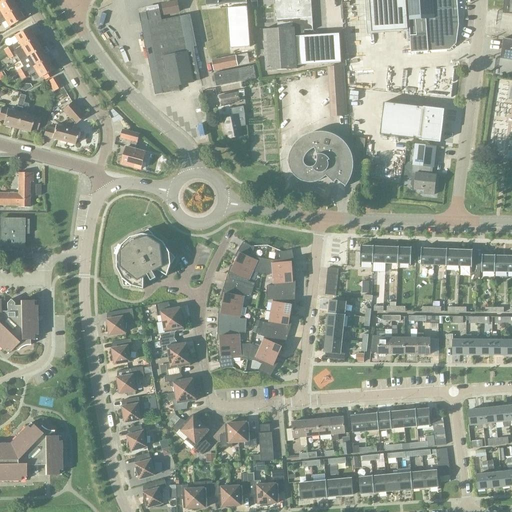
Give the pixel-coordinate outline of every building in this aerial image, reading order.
[(0,18),(16,8),(11,0),(6,0),(0,4),(0,18)] [(246,0),(205,0),(206,6),(227,5),(230,49),(250,48),(246,0)] [(278,29),(263,30),(265,63),(266,71),(297,69),(297,66),(341,63),(340,36),(304,38),(304,33),(313,33),(313,30),(312,18),(310,0),(274,0),(276,20),(277,20),(278,29)] [(368,0),(371,33),(403,30),(408,30),(408,28),(409,28),(411,53),(449,51),(458,41),(459,30),(456,0),(368,0)] [(179,12),(177,2),(162,5),(164,15),(179,12)] [(0,24),(6,21),(9,27),(23,19),(16,8),(0,18),(0,24)] [(193,47),(196,47),(190,15),(161,20),(159,10),(146,12),(140,21),(155,95),(162,94),(163,94),(179,91),(178,85),(193,82),(200,80),(195,53),(193,47)] [(4,50),(7,55),(34,38),(28,28),(14,36),(20,45),(13,50),(11,46),(4,50)] [(345,61),(364,60),(363,35),(344,36),(345,61)] [(9,59),(16,55),(20,61),(40,49),(34,38),(7,55),(9,59)] [(511,40),(503,39),(500,59),(511,60),(511,40)] [(17,71),(19,75),(46,59),(40,49),(20,61),(23,67),(17,71)] [(237,67),(235,57),(212,61),(214,71),(237,67)] [(29,76),(36,72),(39,78),(43,76),(45,80),(52,76),(50,72),(53,70),(46,59),(19,75),(22,80),(28,76),(29,76)] [(253,67),(214,74),(217,87),(256,79),(253,67)] [(343,67),(327,68),(331,117),(347,116),(343,67)] [(352,71),(353,89),(379,88),(379,70),(352,71)] [(48,82),(50,87),(59,81),(57,77),(48,82)] [(62,87),(59,81),(50,87),(53,92),(62,87)] [(240,101),(238,93),(219,97),(220,105),(240,101)] [(20,94),(18,102),(15,112),(1,108),(0,111),(0,120),(4,121),(3,125),(6,126),(5,127),(10,128),(10,127),(16,129),(23,103),(25,96),(20,94)] [(369,96),(369,100),(358,100),(358,118),(369,118),(370,96),(369,96)] [(74,124),(75,125),(84,117),(71,102),(62,110),(70,119),(66,126),(65,128),(56,126),(54,131),(46,129),(44,136),(75,145),(78,132),(72,130),(74,124)] [(29,104),(23,103),(16,129),(22,130),(22,132),(27,133),(27,132),(30,132),(31,128),(37,130),(40,119),(26,115),(29,104)] [(384,103),(380,135),(440,143),(444,110),(384,103)] [(232,115),(223,117),(227,139),(242,136),(240,126),(246,125),(245,114),(243,107),(231,109),(232,115)] [(132,142),(130,149),(126,148),(122,164),(141,169),(145,153),(135,150),(139,136),(123,132),(121,139),(132,142)] [(353,163),(353,160),(352,157),(351,154),(350,151),(349,149),(348,146),(346,144),(344,142),(342,140),(340,138),(337,137),(335,135),(332,134),(329,133),(327,133),(324,132),(321,132),(318,132),(315,133),(313,133),(310,134),(307,135),(305,136),(302,137),(300,139),(298,141),(296,143),(295,144),(293,146),(292,148),(291,151),(290,153),(289,155),(289,158),(288,160),(288,162),(289,164),(289,166),(289,168),(290,170),(291,172),(292,173),(293,175),(294,176),(296,178),(297,179),(299,180),(301,181),(302,181),(304,182),(306,183),(308,183),(310,183),(311,183),(313,183),(315,182),(317,182),(318,181),(320,181),(322,180),(323,179),(324,177),(326,176),(334,184),(337,180),(345,186),(344,187),(345,187),(347,184),(349,182),(350,179),(351,176),(352,172),(353,169),(353,166),(353,163)] [(412,173),(416,174),(415,179),(412,179),(411,186),(414,186),(414,190),(425,191),(424,195),(434,196),(436,176),(430,175),(431,168),(433,168),(436,147),(415,144),(413,165),(412,173)] [(0,193),(0,205),(19,206),(19,208),(29,208),(30,182),(33,182),(33,173),(19,173),(19,194),(0,193)] [(29,235),(29,234),(29,220),(1,220),(1,230),(0,229),(0,246),(1,246),(0,252),(11,252),(11,246),(23,247),(23,234),(29,235)] [(132,286),(144,289),(144,286),(154,286),(151,282),(157,279),(162,279),(164,275),(167,276),(171,265),(172,265),(175,258),(170,253),(164,243),(153,236),(154,236),(149,230),(142,234),(131,238),(122,246),(121,245),(115,249),(116,256),(117,256),(117,268),(123,279),(122,279),(124,287),(131,287),(132,286)] [(238,258),(235,263),(253,271),(262,275),(265,260),(258,258),(251,255),(254,250),(254,247),(251,247),(243,242),(234,257),(238,258)] [(360,262),(373,263),(373,247),(360,247),(360,262)] [(373,263),(380,263),(385,263),(386,248),(373,247),(373,263)] [(385,263),(392,264),(397,264),(398,264),(398,248),(386,248),(385,263)] [(411,249),(398,248),(398,264),(411,264),(411,249)] [(421,249),(421,265),(434,265),(434,250),(421,249)] [(434,265),(446,266),(447,250),(434,250),(434,265)] [(447,250),(446,266),(459,266),(459,251),(447,250)] [(273,261),(265,260),(262,275),(273,274),(292,273),(292,267),(295,267),(292,251),(283,252),(280,251),(279,254),(280,260),(273,261)] [(472,251),(459,251),(459,266),(472,267),(472,251)] [(482,260),(482,272),(495,272),(495,257),(482,256),(482,260)] [(495,257),(495,272),(507,272),(508,257),(495,257)] [(230,266),(225,282),(253,290),(255,284),(248,282),(249,280),(253,271),(235,263),(233,268),(230,266)] [(292,278),(292,273),(273,274),(273,284),(273,286),(267,286),(266,293),(295,294),(296,278),(292,278)] [(224,299),(223,304),(242,307),(243,297),(244,295),(250,297),(253,290),(225,282),(220,298),(224,299)] [(273,302),(271,312),(290,316),(291,310),(294,311),(295,294),(266,293),(266,300),(273,300),(273,302)] [(0,480),(20,480),(20,477),(25,476),(25,466),(45,465),(45,476),(57,475),(57,470),(61,470),(60,442),(57,442),(56,436),(52,436),(52,432),(53,432),(53,431),(51,431),(49,431),(45,429),(42,427),(41,426),(40,427),(41,427),(38,430),(33,425),(29,429),(26,427),(11,443),(13,445),(11,448),(7,448),(7,444),(0,444),(0,348),(3,351),(6,348),(9,352),(14,347),(17,350),(17,351),(19,350),(22,347),(24,346),(28,346),(30,346),(30,345),(29,345),(29,340),(33,340),(33,335),(36,335),(36,306),(32,306),(32,301),(20,301),(20,306),(13,306),(13,303),(10,300),(6,303),(6,312),(0,312),(0,306),(0,480)] [(346,303),(330,301),(328,314),(344,316),(346,303)] [(168,303),(156,305),(158,317),(162,316),(163,322),(185,318),(184,318),(181,310),(180,310),(180,307),(169,309),(168,303)] [(219,309),(218,325),(246,326),(246,320),(240,319),(240,317),(242,307),(223,304),(222,309),(219,309)] [(132,309),(107,314),(105,333),(109,332),(110,336),(125,333),(125,330),(126,330),(126,320),(134,319),(132,309)] [(262,322),(260,329),(287,337),(292,321),(289,321),(290,316),(271,312),(269,322),(269,324),(262,322)] [(328,314),(327,327),(343,328),(344,316),(328,314)] [(185,319),(185,318),(163,322),(165,334),(161,334),(162,341),(174,338),(173,332),(184,331),(183,328),(184,328),(185,319)] [(220,341),(221,347),(240,345),(239,335),(239,333),(246,333),(246,326),(218,325),(217,342),(220,341)] [(327,327),(325,339),(341,341),(343,328),(327,327)] [(283,353),(287,337),(260,329),(258,336),(264,338),(264,340),(260,348),(260,349),(277,357),(279,352),(283,353)] [(385,330),(385,332),(377,332),(377,336),(372,336),(371,352),(378,353),(378,354),(391,354),(391,330),(385,330)] [(397,330),(391,330),(391,354),(404,355),(405,338),(397,338),(397,330)] [(430,355),(430,338),(424,338),(424,333),(417,333),(417,338),(417,355),(430,355)] [(452,347),(452,355),(465,355),(465,340),(453,340),(453,335),(445,335),(445,347),(452,347)] [(466,340),(465,340),(465,355),(478,355),(478,340),(471,340),(471,335),(466,335),(466,340)] [(492,341),(491,341),(491,355),(504,356),(504,341),(497,341),(497,335),(492,335),(492,341)] [(176,345),(174,338),(162,341),(160,341),(162,352),(168,351),(169,358),(191,354),(191,353),(187,345),(186,345),(186,343),(176,345)] [(404,355),(417,355),(417,338),(405,338),(404,355)] [(131,339),(112,343),(111,362),(114,361),(115,365),(130,362),(130,359),(131,359),(132,346),(131,339)] [(324,352),(332,353),(331,360),(344,361),(345,354),(340,353),(341,341),(325,339),(324,352)] [(478,355),(491,355),(491,341),(478,340),(478,355)] [(221,352),(218,352),(221,369),(230,367),(232,368),(233,365),(232,359),(240,359),(247,360),(250,344),(240,345),(221,347),(221,352)] [(275,361),(277,357),(260,349),(260,348),(250,344),(247,360),(255,361),(262,364),(259,370),(259,373),(262,373),(270,377),(278,363),(275,361)] [(191,354),(169,358),(170,364),(166,365),(168,376),(181,374),(180,368),(190,366),(190,364),(190,363),(191,354)] [(142,367),(117,372),(116,391),(119,390),(120,394),(135,391),(135,388),(136,388),(136,379),(144,377),(142,367)] [(182,380),(181,374),(168,376),(164,377),(165,383),(169,382),(170,387),(174,387),(175,393),(197,389),(193,380),(193,381),(192,378),(182,380)] [(197,390),(197,389),(175,393),(177,399),(172,400),(174,412),(187,409),(186,403),(196,401),(196,399),(197,390)] [(139,398),(122,401),(121,420),(124,419),(125,423),(140,420),(140,417),(141,417),(142,404),(140,404),(139,398)] [(164,406),(169,413),(173,410),(169,403),(164,406)] [(507,406),(494,408),(496,422),(503,422),(504,428),(509,427),(509,421),(507,406)] [(494,408),(481,409),(483,424),(496,422),(494,408)] [(429,409),(415,410),(417,427),(430,425),(429,409)] [(481,409),(468,411),(469,425),(483,424),(481,409)] [(415,410),(403,412),(404,428),(417,427),(415,410)] [(403,412),(390,413),(391,429),(404,428),(403,412)] [(390,413),(377,414),(379,430),(391,429),(390,413)] [(377,414),(365,415),(366,432),(379,430),(377,414)] [(172,429),(177,433),(179,430),(188,437),(202,421),(202,420),(194,416),(194,417),(192,415),(185,423),(175,415),(170,421),(175,425),(172,429)] [(365,415),(351,416),(353,433),(366,432),(365,415)] [(339,440),(338,434),(345,434),(343,417),(330,419),(332,435),(332,441),(339,440)] [(319,436),(332,435),(330,419),(318,420),(319,436)] [(318,420),(305,421),(306,437),(319,436),(318,420)] [(196,444),(194,448),(202,455),(210,445),(203,439),(209,431),(208,429),(203,421),(202,421),(188,437),(196,444)] [(220,435),(221,448),(232,447),(232,443),(238,442),(237,421),(236,421),(228,424),(225,424),(226,435),(220,435)] [(237,421),(238,442),(245,442),(245,446),(257,446),(256,433),(249,433),(249,423),(246,423),(246,422),(237,421)] [(307,446),(306,437),(305,421),(292,422),(292,429),(286,430),(287,441),(294,440),(294,438),(300,438),(300,447),(307,446)] [(141,426),(127,429),(127,449),(131,448),(132,451),(147,447),(146,444),(147,444),(147,431),(143,432),(141,426)] [(508,437),(497,439),(498,446),(509,444),(508,437)] [(189,449),(192,445),(183,438),(180,443),(189,449)] [(488,447),(498,446),(497,439),(487,440),(488,447)] [(471,441),(472,448),(483,447),(482,440),(471,441)] [(343,455),(351,454),(350,443),(342,444),(343,455)] [(488,470),(488,461),(487,462),(486,450),(475,451),(476,458),(481,457),(483,470),(488,470)] [(139,476),(139,480),(155,476),(154,472),(155,472),(155,459),(151,460),(149,453),(135,457),(135,477),(139,476)] [(206,454),(206,463),(215,463),(215,454),(206,454)] [(361,467),(360,457),(354,458),(354,462),(355,469),(362,468),(361,467)] [(511,458),(507,459),(508,468),(508,471),(501,472),(503,487),(511,485),(511,458)] [(338,472),(337,464),(336,459),(328,460),(328,465),(331,465),(331,467),(330,467),(330,476),(338,475),(338,472)] [(256,462),(257,471),(265,471),(265,462),(261,462),(256,462)] [(436,471),(423,472),(425,488),(438,487),(436,471)] [(423,472),(411,473),(412,490),(425,488),(423,472)] [(501,472),(489,473),(491,488),(503,487),(501,472)] [(254,473),(248,474),(249,494),(255,494),(256,504),(258,504),(258,505),(267,507),(268,507),(266,485),(261,485),(261,481),(254,481),(254,473)] [(411,473),(398,474),(400,491),(412,490),(411,473)] [(489,473),(476,475),(478,489),(491,488),(489,473)] [(242,486),(230,487),(232,509),(241,506),(241,505),(243,505),(243,495),(249,494),(248,474),(241,474),(242,486)] [(398,474),(386,476),(387,492),(400,491),(398,474)] [(386,476),(373,477),(374,493),(387,492),(386,476)] [(272,484),(266,485),(268,507),(277,504),(277,503),(279,503),(278,493),(285,492),(284,477),(272,478),(272,484)] [(361,494),(374,493),(373,477),(360,478),(361,494)] [(352,479),(339,480),(340,496),(353,495),(352,479)] [(164,480),(143,486),(143,506),(146,505),(147,508),(152,507),(152,508),(160,508),(160,505),(163,504),(162,501),(163,501),(163,488),(166,487),(164,480)] [(339,480),(326,481),(327,497),(340,496),(339,480)] [(326,481),(313,482),(315,499),(327,497),(326,481)] [(206,497),(213,497),(212,484),(212,482),(194,483),(194,489),(196,511),(205,508),(205,507),(207,507),(206,497)] [(301,500),(315,499),(313,482),(300,484),(301,500)] [(231,509),(232,509),(230,487),(219,488),(218,483),(212,484),(213,497),(219,496),(220,507),(222,506),(222,507),(231,509)] [(176,486),(177,499),(183,498),(184,509),(186,509),(195,511),(196,511),(194,489),(188,490),(188,485),(176,486)]
